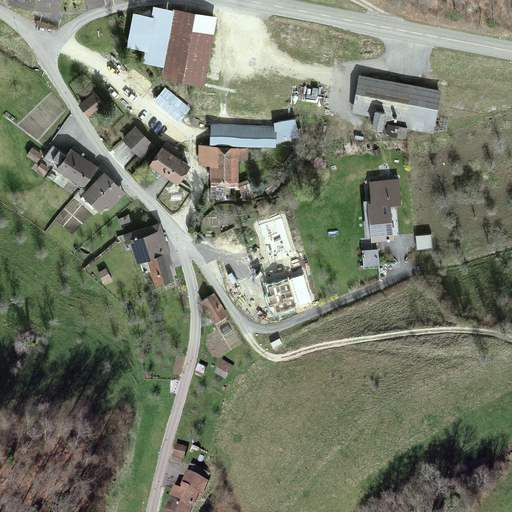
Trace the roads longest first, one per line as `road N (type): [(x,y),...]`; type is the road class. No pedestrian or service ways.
road 1 (track): [(511,244),(268,329),(244,329),(184,245),(196,353),(151,511)]
road 2 (track): [(244,329),(282,354),(448,328),(511,339)]
road 3 (secondary): [(246,0),(511,50)]
road 4 (residential): [(41,42),(78,125),(184,245)]
road 5 (residential): [(41,42),(96,12),(152,0)]
